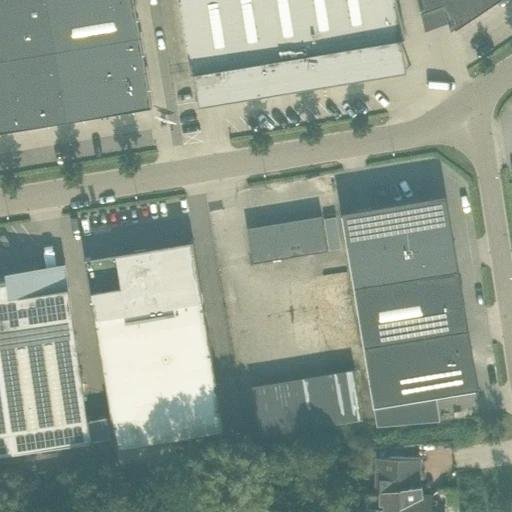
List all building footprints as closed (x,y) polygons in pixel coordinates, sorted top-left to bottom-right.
[(0,0),(0,130),(151,105),(133,0),(0,0)] [(413,66),(396,0),(178,0),(190,71),(193,71),(198,102),(413,66)] [(417,0),(422,16),(436,6),(451,28),(454,26),(455,27),(496,0),(417,0)] [(338,211),(338,214),(341,213),(373,405),(476,388),(476,391),(479,390),(478,386),(477,386),(447,209),(430,197),(343,212),(342,210),(338,211)] [(327,250),(321,214),(319,214),(320,219),(255,229),(260,260),(258,260),(258,261),(327,250)] [(193,240),(84,258),(116,451),(185,440),(182,420),(221,414),(193,240)] [(0,453),(90,440),(68,287),(40,291),(37,268),(0,273),(0,453)] [(362,418),(354,369),(305,377),(313,426),(362,418)] [(364,492),(363,511),(430,511),(431,495),(419,494),(419,486),(421,485),(421,484),(419,485),(420,458),(376,456),(375,492),(364,492)] [(215,488),(217,496),(248,489),(246,481),(215,488)]
